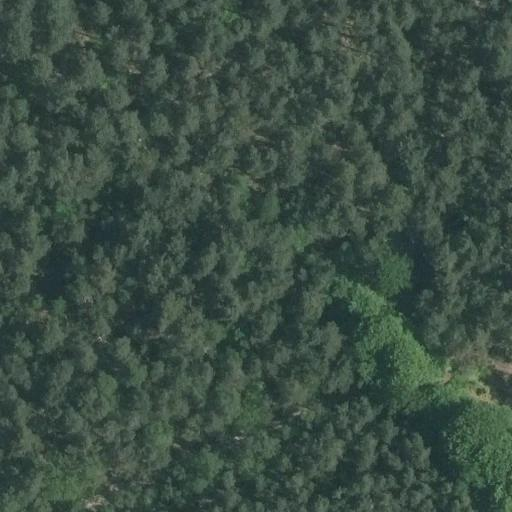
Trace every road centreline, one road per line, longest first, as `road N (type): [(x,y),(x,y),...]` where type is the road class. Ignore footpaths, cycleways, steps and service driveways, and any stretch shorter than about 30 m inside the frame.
road 1 (track): [(372,378),(130,128)]
road 2 (track): [(372,378),(70,511)]
road 3 (track): [(463,67),(410,245),(390,361)]
road 4 (track): [(511,368),(468,357),(390,361)]
